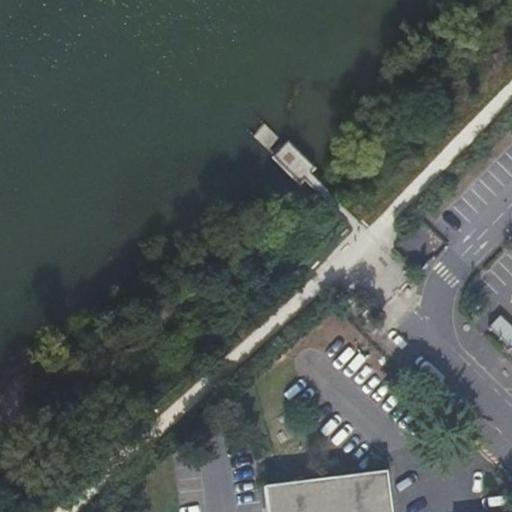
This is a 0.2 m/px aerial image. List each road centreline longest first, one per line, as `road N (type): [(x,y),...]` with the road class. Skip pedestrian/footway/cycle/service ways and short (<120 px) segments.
road 1 (unknown): [(506,419),(444,483),(426,474),(317,354)]
road 2 (unclassified): [(511,424),(402,318)]
